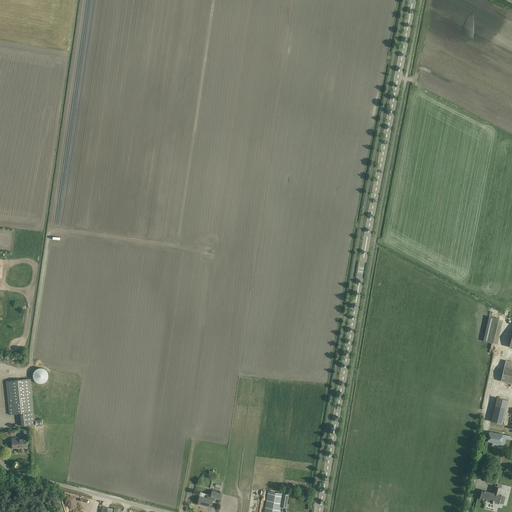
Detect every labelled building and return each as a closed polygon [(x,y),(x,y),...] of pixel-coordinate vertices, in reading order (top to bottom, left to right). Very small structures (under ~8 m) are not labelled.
[(485,341),(499,344),(504,320),(490,317),(485,341)] [(500,381),(511,384),(511,361),(505,360),(500,381)] [(48,378),(48,376),(48,373),(47,371),(45,369),(43,368),(40,368),(38,368),(36,370),(34,371),(33,373),(33,376),(33,378),(34,380),(36,382),(38,383),(40,384),(43,383),(45,382),(47,380),(48,378)] [(35,425),(34,412),(30,378),(11,381),(6,381),(10,414),(15,414),(20,413),(22,427),(35,425)] [(502,424),(508,400),(497,398),(491,421),(502,424)] [(501,444),(503,434),(489,432),(487,442),(501,444)] [(18,438),(12,438),(13,448),(27,447),(27,439),(19,439),(18,438)] [(494,486),(493,493),(482,490),(479,499),(490,502),(490,503),(494,504),(494,503),(499,504),(501,495),(500,494),(502,486),(497,485),(497,487),(494,486)] [(200,496),(199,499),(198,504),(211,507),(213,500),(214,500),(215,498),(219,499),(221,493),(212,491),(210,497),(207,496),(207,498),(200,496)] [(268,491),(264,511),(279,511),(281,507),(286,508),(288,494),(268,491)]
